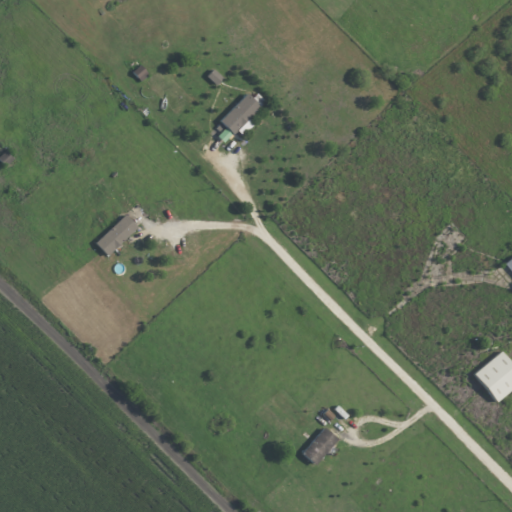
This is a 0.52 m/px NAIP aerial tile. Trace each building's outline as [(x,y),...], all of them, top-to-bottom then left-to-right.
[(139,81),(148,74),(140,64),(131,71),(139,81)] [(220,120),(239,138),(253,124),(248,119),(265,101),(256,93),(252,98),(246,92),(220,120)] [(136,226),(125,214),(95,243),(106,256),(136,226)] [(472,374),(496,402),(511,388),(511,364),(500,351),(472,374)] [(314,465),(337,439),(324,427),(300,453),(314,465)]
